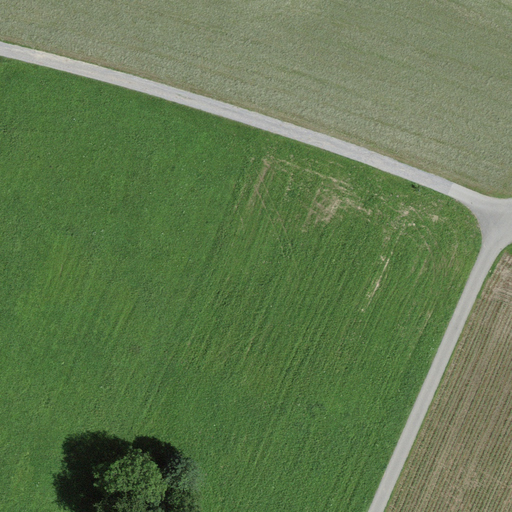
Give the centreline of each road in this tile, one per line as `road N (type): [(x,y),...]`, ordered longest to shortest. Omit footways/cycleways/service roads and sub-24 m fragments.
road 1 (track): [(511,225),(368,161),(186,100),(0,51)]
road 2 (unclassified): [(379,511),(511,219)]
